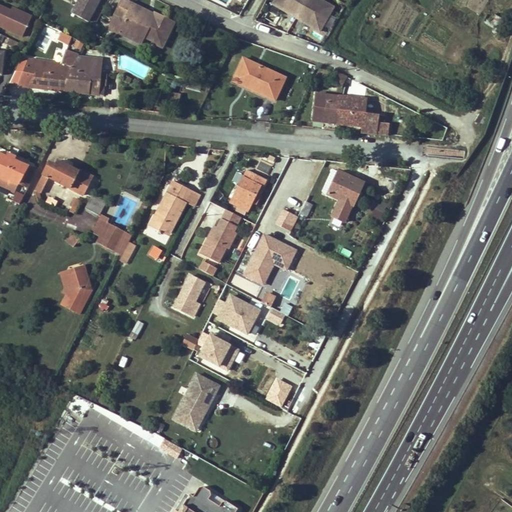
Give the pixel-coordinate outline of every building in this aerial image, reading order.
[(78,0),(72,13),(88,21),(99,0),(78,0)] [(148,16),(138,11),(140,8),(123,0),(122,0),(115,14),(126,19),(121,27),(131,31),(128,37),(141,43),(144,37),(154,42),(153,43),(161,47),(173,23),(154,13),(154,15),(150,23),(145,21),(148,16)] [(321,33),(336,7),(323,0),(274,0),(271,5),(321,33)] [(0,28),(23,39),(32,18),(0,2),(0,28)] [(145,21),(150,23),(154,15),(140,8),(138,11),(148,16),(145,21)] [(115,14),(112,21),(111,29),(128,37),(131,31),(121,27),(126,19),(115,14)] [(500,28),(503,21),(494,16),(491,22),(500,28)] [(58,41),(69,45),(73,36),(61,32),(58,41)] [(67,52),(61,68),(59,68),(59,70),(50,69),(51,66),(51,63),(29,60),(23,74),(33,76),(28,87),(64,91),(64,83),(75,62),(78,57),(79,55),(67,52)] [(97,95),(99,75),(97,75),(98,60),(81,58),(78,63),(75,62),(64,83),(64,91),(97,95)] [(242,59),(234,76),(251,84),(249,90),(274,102),(285,79),(242,59)] [(337,72),(336,73),(331,83),(342,87),(346,77),(337,72)] [(120,76),(119,80),(121,80),(128,84),(131,81),(123,76),(120,76)] [(231,82),(249,90),(251,84),(234,76),(231,82)] [(187,80),(185,87),(200,90),(202,83),(187,80)] [(164,105),(180,105),(180,93),(165,92),(164,105)] [(338,124),(342,97),(315,94),(313,121),(338,124)] [(365,113),(366,100),(342,97),(338,124),(361,127),(361,132),(390,135),(392,125),(389,125),(389,118),(365,113)] [(28,188),(36,171),(0,154),(0,175),(19,184),(28,188)] [(62,163),(72,168),(74,165),(64,159),(62,163)] [(49,163),(34,190),(40,193),(49,178),(82,196),(92,177),(79,169),(78,171),(72,168),(62,163),(57,160),(55,166),(49,163)] [(230,202),(247,212),(251,204),(256,195),(258,197),(266,180),(247,170),(230,202)] [(337,172),(333,170),(322,192),(339,200),(332,216),(344,221),(351,206),(352,206),(363,183),(338,171),(337,172)] [(19,184),(0,175),(0,186),(14,193),(19,184)] [(149,226),(164,234),(170,224),(173,226),(185,202),(182,200),(188,189),(173,181),(159,208),(161,209),(160,213),(156,214),(149,226)] [(202,196),(188,189),(182,200),(185,202),(195,207),(202,196)] [(85,208),(99,215),(106,202),(92,194),(85,208)] [(256,195),(251,204),(256,206),(260,197),(258,197),(256,195)] [(72,207),(69,211),(70,212),(74,214),(81,201),(76,199),(72,207)] [(299,215),(306,218),(312,206),(306,202),(299,215)] [(386,213),(378,209),(373,219),(381,223),(386,213)] [(282,210),(275,227),(292,233),(298,216),(282,210)] [(244,219),(228,211),(219,228),(215,236),(212,234),(201,255),(222,265),(230,250),(232,251),(240,235),(237,233),(244,219)] [(106,223),(100,219),(93,233),(102,238),(110,224),(106,223)] [(102,238),(99,244),(110,250),(112,251),(123,231),(110,224),(102,238)] [(168,236),(173,226),(170,224),(164,234),(168,236)] [(132,236),(123,231),(112,251),(121,255),(127,245),(132,236)] [(72,233),(66,241),(73,247),(81,239),(73,232),(72,233)] [(266,234),(245,274),(266,284),(276,263),(289,269),(299,250),(266,234)] [(126,265),(134,248),(127,245),(121,255),(119,261),(126,265)] [(156,261),(162,251),(153,246),(147,256),(156,261)] [(214,276),(217,267),(202,261),(198,271),(214,276)] [(66,276),(85,270),(84,266),(61,273),(65,288),(63,294),(67,295),(70,288),(66,276)] [(67,295),(62,306),(79,315),(92,291),(85,270),(66,276),(70,288),(67,295)] [(190,275),(174,307),(176,307),(193,316),(199,304),(195,302),(204,283),(190,275)] [(261,304),(271,308),(275,296),(266,292),(261,304)] [(215,321),(247,337),(261,310),(229,294),(215,321)] [(281,326),(286,315),(271,308),(266,320),(281,326)] [(143,324),(138,321),(129,337),(135,340),(143,324)] [(200,336),(189,330),(182,345),(192,351),(200,336)] [(228,374),(241,351),(211,334),(198,358),(228,374)] [(221,386),(218,384),(196,429),(198,430),(221,386)] [(235,511),(237,510),(225,502),(221,503),(219,507),(207,500),(210,496),(209,492),(202,487),(198,488),(192,497),(188,495),(177,511),(235,511)]
